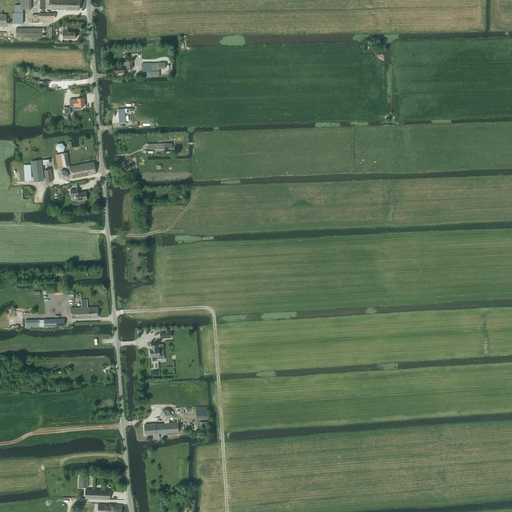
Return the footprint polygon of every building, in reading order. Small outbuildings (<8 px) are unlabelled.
[(23,9),(31,9),(30,0),(20,0),(20,5),(14,5),(14,13),(23,13),(23,9)] [(50,0),(50,10),(79,10),(78,0),(50,0)] [(12,24),(23,24),(23,13),(14,13),(12,13),(12,24)] [(6,18),(6,16),(6,15),(0,14),(0,26),(6,27),(6,21),(8,21),(8,18),(6,18)] [(62,27),(62,37),(62,39),(75,39),(75,32),(68,32),(68,30),(67,30),(67,27),(62,27)] [(42,38),(42,29),(16,28),(16,38),(42,38)] [(114,73),(124,73),(124,70),(128,69),(132,68),(132,61),(126,61),(127,66),(123,66),(114,67),(114,73)] [(159,77),(159,69),(165,69),(165,63),(142,64),(142,72),(146,72),(146,77),(159,77)] [(78,107),(84,106),(83,98),(77,99),(73,100),(74,107),(78,107)] [(63,119),(69,119),(68,114),(70,114),(70,112),(72,112),(71,107),(65,107),(65,114),(64,114),(63,119)] [(59,153),(63,152),(65,147),(62,143),(57,145),(56,149),(59,153)] [(58,169),(70,166),(67,153),(55,155),(58,169)] [(49,156),(46,157),(45,157),(46,160),(43,160),(45,178),(43,178),(41,160),(31,161),(33,177),(31,177),(31,165),(24,165),(25,181),(34,181),(34,182),(45,180),(46,182),(52,181),(49,160),(49,157),(49,156)] [(72,179),(96,173),(93,162),(69,167),(72,179)] [(65,180),(68,176),(67,171),(62,170),(58,173),(59,179),(65,180)] [(77,189),(70,190),(71,197),(77,196),(77,201),(74,201),(75,205),(79,205),(79,204),(85,203),(84,200),(87,199),(86,192),(78,193),(77,189)] [(87,307),(87,300),(81,300),(81,307),(70,308),(71,318),(98,317),(97,307),(87,307)] [(151,357),(152,361),(156,361),(156,357),(163,356),(163,344),(158,345),(158,344),(150,345),(150,348),(150,357),(151,357)] [(196,408),(196,418),(207,417),(206,407),(196,408)] [(163,421),(169,420),(172,415),(168,410),(162,410),(160,416),(163,421)] [(159,438),(159,434),(178,432),(177,422),(144,425),(145,435),(154,434),(154,438),(159,438)] [(87,488),(88,478),(79,477),(78,487),(87,488)] [(85,490),(85,498),(110,499),(110,491),(105,491),(105,486),(100,486),(100,491),(85,490)]
